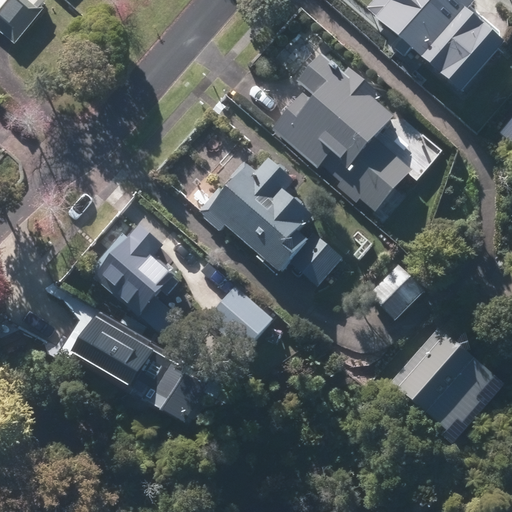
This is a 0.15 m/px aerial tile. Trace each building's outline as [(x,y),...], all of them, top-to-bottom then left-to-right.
[(0,0),(0,33),(16,48),(46,15),(28,0),(0,0)] [(375,0),(368,8),(467,95),(511,44),(474,10),(481,2),(478,0),(375,0)] [(307,95),(273,135),(371,219),(414,169),(400,157),(419,135),(376,98),(380,92),(360,75),(352,84),(323,58),(298,87),(307,95)] [(511,119),(501,133),(511,142),(511,119)] [(246,173),(210,213),(278,274),(302,247),(298,243),(311,229),(296,216),(304,206),(283,187),(294,175),(279,162),(259,185),(246,173)] [(139,235),(131,228),(90,273),(143,320),(167,293),(163,290),(178,274),(155,254),(163,244),(145,228),(139,235)] [(344,259),(325,243),(299,272),(319,289),(344,259)] [(419,301),(394,274),(374,293),(399,319),(419,301)] [(274,320),(238,289),(222,309),(258,339),(274,320)] [(97,320),(75,361),(190,425),(212,384),(97,320)] [(498,375),(439,327),(394,383),(453,430),(458,423),(465,428),(487,401),(482,396),(498,375)]
